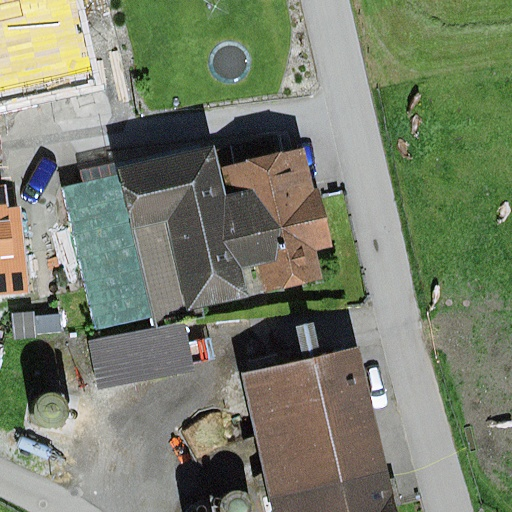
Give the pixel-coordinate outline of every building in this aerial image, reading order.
[(0,0),(0,104),(96,83),(77,0),(0,0)] [(63,188),(93,344),(205,323),(203,309),(258,305),(253,282),(225,168),(217,139),(114,159),(117,178),(63,188)] [(305,149),(225,168),(253,282),(333,263),(305,149)] [(0,177),(0,294),(25,293),(19,208),(8,209),(6,184),(1,185),(0,177)] [(34,314),(13,315),(14,340),(36,339),(36,334),(60,333),(59,316),(34,317),(34,314)] [(397,511),(363,349),(242,375),(278,511),(397,511)] [(51,427),(57,427),(62,424),(66,420),(68,415),(69,410),(68,405),(65,400),(61,397),(57,395),(52,395),(47,396),(42,398),(39,402),(37,407),(36,412),(38,418),(41,422),(46,425),(51,427)] [(255,511),(256,510),(255,504),(252,499),(247,495),(242,493),(236,492),(230,494),(225,498),(222,503),(221,508),(220,511),(255,511)]
